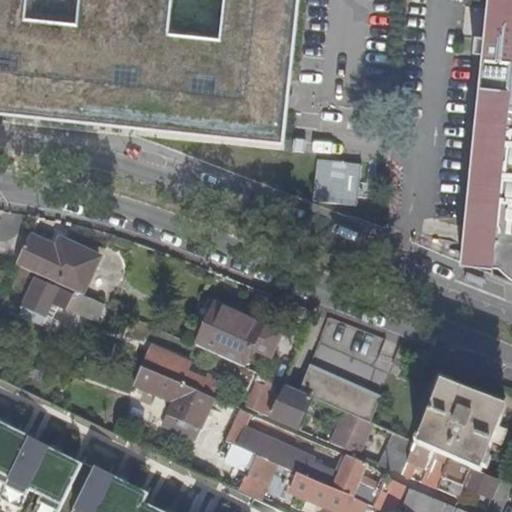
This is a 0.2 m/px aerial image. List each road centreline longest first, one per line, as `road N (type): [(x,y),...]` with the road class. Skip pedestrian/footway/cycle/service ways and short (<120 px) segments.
road 1 (residential): [(511,312),(168,173),(0,140)]
road 2 (residential): [(0,183),(83,197),(511,357)]
